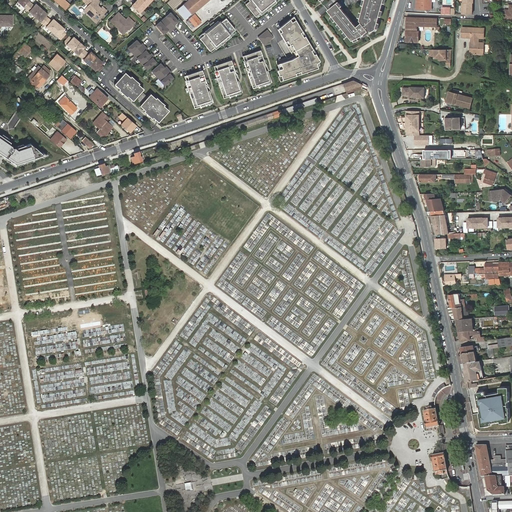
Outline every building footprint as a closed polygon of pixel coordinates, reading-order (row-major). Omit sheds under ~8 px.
[(51,20),(45,15),(47,14),(35,3),(34,5),(28,0),(17,0),(16,1),(60,39),(65,33),(63,31),(64,29),(52,18),(51,20)] [(96,13),(100,17),(107,9),(104,5),(101,7),(97,3),(97,1),(97,0),(84,0),(88,3),(86,7),(86,10),(92,17),(95,14),(96,13)] [(140,0),(139,2),(137,0),(136,0),(131,6),(138,13),(147,4),(142,0),(140,0)] [(189,0),(178,11),(184,19),(190,14),(191,16),(196,12),(209,0),(189,0)] [(248,0),(249,1),(245,4),(255,17),(259,13),(261,15),(276,3),(274,1),(274,0),(248,0)] [(383,0),(365,0),(360,22),(362,24),(357,28),(337,5),(328,12),(352,42),(363,37),(368,33),(369,34),(375,31),(383,0)] [(417,0),(417,9),(431,10),(431,0),(417,0)] [(473,3),(463,3),(463,14),(472,14),(473,3)] [(119,23),(126,30),(132,23),(133,24),(136,21),(129,14),(127,17),(119,10),(111,18),(118,25),(119,23)] [(171,12),(156,25),(164,34),(169,30),(170,31),(176,26),(174,25),(179,21),(171,12)] [(13,16),(0,15),(0,28),(2,26),(13,26),(13,16)] [(195,26),(200,23),(195,16),(190,20),(195,26)] [(294,16),(277,29),(288,47),(291,46),(297,57),(292,59),(277,65),(280,70),(278,71),(281,82),(319,69),(318,64),(322,62),(294,16)] [(204,35),(200,38),(210,50),(214,47),(215,49),(231,36),(229,34),(235,29),(226,18),(220,23),(218,20),(203,33),(204,35)] [(407,18),(406,42),(419,43),(419,32),(417,32),(417,26),(437,27),(437,19),(407,18)] [(124,32),(126,30),(119,23),(118,25),(117,26),(124,32)] [(470,55),(479,55),(479,49),(481,49),(481,45),(481,44),(481,43),(478,43),(478,38),(483,38),(483,29),(461,28),(461,37),(466,38),(466,36),(470,36),(470,38),(472,38),(471,40),(473,40),(473,42),(470,42),(470,55)] [(264,44),(273,37),(267,30),(258,37),(264,44)] [(104,60),(92,49),(90,51),(85,46),(86,45),(74,34),(73,36),(70,33),(63,42),(97,72),(105,64),(102,62),(104,60)] [(137,39),(128,47),(148,69),(157,61),(153,56),(154,55),(152,52),(150,53),(146,49),(148,48),(143,42),(141,43),(137,39)] [(33,50),(25,43),(22,47),(29,54),(33,50)] [(260,50),(245,55),(246,59),(244,60),(243,60),(251,85),(257,83),(258,86),(270,82),(260,50)] [(446,50),(430,50),(430,56),(435,56),(435,58),(440,58),(440,60),(446,60),(446,50)] [(57,55),(49,64),(57,71),(65,62),(57,55)] [(214,70),(222,95),(228,93),(229,96),(241,91),(231,59),(216,64),(217,69),(215,70),(214,70)] [(161,62),(152,70),(165,85),(174,77),(170,72),(171,71),(166,65),(165,66),(161,62)] [(43,81),(46,82),(51,77),(49,75),(51,73),(44,67),(32,81),(38,87),(43,81)] [(202,69),(187,74),(188,79),(186,79),(185,80),(193,105),(199,103),(200,105),(212,101),(202,69)] [(132,100),(143,88),(137,83),(138,82),(131,76),(130,77),(124,72),(114,84),(119,88),(118,89),(126,96),(127,95),(132,100)] [(64,86),(68,81),(62,75),(58,80),(64,86)] [(81,82),(75,77),(71,81),(82,92),(84,89),(79,84),(81,82)] [(342,85),(345,91),(361,85),(353,81),(342,85)] [(361,89),(368,92),(366,87),(361,85),(345,91),(346,94),(361,89)] [(403,87),(403,95),(410,95),(410,97),(425,97),(425,86),(411,86),(410,87),(403,87)] [(107,98),(97,90),(90,98),(100,107),(107,98)] [(473,98),(449,92),(446,102),(470,108),(473,98)] [(168,109),(163,105),(164,104),(156,97),(155,98),(150,93),(139,105),(145,109),(144,110),(152,117),(152,116),(158,121),(168,109)] [(76,108),(64,97),(58,103),(71,114),(76,108)] [(316,97),(220,130),(222,136),(318,103),(316,97)] [(24,110),(16,102),(13,105),(22,113),(24,110)] [(42,114),(44,111),(38,106),(36,109),(42,114)] [(407,129),(407,135),(415,135),(420,135),(420,111),(407,111),(407,117),(401,117),(405,129),(407,129)] [(106,121),(109,117),(103,112),(93,124),(99,129),(96,133),(103,138),(112,128),(108,123),(105,125),(104,124),(106,121)] [(135,124),(121,112),(117,115),(123,121),(120,124),(128,132),(135,124)] [(461,118),(446,118),(447,130),(461,129),(461,118)] [(74,130),(62,119),(56,126),(68,137),(74,130)] [(51,139),(59,147),(65,140),(57,133),(51,139)] [(2,135),(0,134),(0,152),(16,164),(44,155),(42,152),(31,143),(15,149),(9,144),(11,142),(8,140),(3,136),(2,135)] [(420,135),(415,135),(415,144),(429,144),(429,135),(424,135),(420,135)] [(90,147),(93,144),(85,136),(81,140),(90,147)] [(452,149),(424,150),(424,159),(436,159),(452,159),(452,149)] [(459,150),(459,158),(474,159),(474,150),(459,150)] [(142,161),(139,151),(134,153),(135,156),(130,158),(132,164),(142,161)] [(0,155),(16,166),(48,156),(44,152),(42,152),(44,155),(16,164),(0,152),(0,155)] [(111,171),(112,173),(116,172),(114,166),(110,167),(109,165),(104,167),(103,164),(98,165),(101,174),(111,171)] [(484,184),(482,187),(493,186),(496,177),(484,173),(481,181),(484,182),(484,184)] [(435,183),(436,174),(420,174),(420,182),(435,183)] [(461,183),(471,183),(473,183),(473,174),(465,174),(455,174),(455,175),(442,175),(442,179),(450,179),(455,180),(455,184),(461,183)] [(511,195),(504,190),(489,192),(490,201),(502,200),(506,203),(511,195)] [(425,194),(431,216),(445,215),(442,199),(436,199),(435,197),(435,194),(425,194)] [(431,216),(435,234),(449,234),(447,220),(445,215),(431,216)] [(511,217),(499,218),(499,227),(511,227),(511,217)] [(488,218),(468,218),(468,228),(489,228),(488,218)] [(446,249),(446,238),(436,239),(436,249),(446,249)] [(510,275),(510,262),(501,263),(502,273),(498,273),(498,275),(500,275),(500,276),(510,275)] [(495,273),(495,263),(488,263),(488,268),(486,268),(486,269),(474,269),(474,267),(468,267),(468,274),(469,274),(479,274),(487,274),(495,273)] [(498,275),(498,273),(495,273),(487,274),(479,274),(479,278),(486,278),(486,279),(496,279),(496,285),(501,285),(501,284),(500,278),(499,278),(499,277),(498,275)] [(461,276),(461,274),(445,274),(447,284),(456,282),(456,277),(461,276)] [(451,308),(452,308),(462,307),(460,294),(449,295),(451,308)] [(452,308),(455,320),(456,320),(464,319),(462,307),(452,308)] [(504,323),(511,321),(511,317),(497,318),(497,324),(499,324),(499,325),(504,325),(504,323)] [(464,319),(456,320),(459,332),(469,331),(471,331),(468,319),(464,319)] [(469,331),(459,332),(458,332),(460,341),(470,340),(470,335),(475,335),(475,337),(481,336),(480,330),(473,331),(471,331),(469,331)] [(499,348),(511,345),(511,337),(498,339),(499,348)] [(476,360),(474,351),(461,353),(463,362),(476,360)] [(484,379),(480,361),(461,364),(461,367),(464,382),(468,382),(478,380),(484,379)] [(443,390),(447,388),(445,384),(442,386),(440,387),(438,389),(435,392),(434,394),(433,397),(437,399),(439,395),(441,392),(443,390)] [(485,390),(476,392),(478,406),(479,405),(480,411),(479,412),(481,426),(490,424),(490,422),(500,420),(500,422),(510,421),(509,407),(508,407),(507,401),(509,401),(508,387),(499,387),(499,392),(485,394),(485,390)] [(438,422),(436,409),(433,410),(432,407),(427,408),(427,411),(423,412),(425,424),(438,422)] [(476,447),(481,477),(485,477),(501,477),(506,477),(510,476),(511,476),(511,446),(506,447),(507,460),(501,460),(501,457),(495,457),(495,460),(489,460),(487,446),(476,447)] [(444,459),(432,461),(434,473),(438,473),(439,475),(444,475),(444,472),(447,471),(444,459)] [(488,492),(493,496),(505,495),(505,488),(502,488),(501,477),(485,477),(488,492)] [(465,488),(460,487),(461,494),(466,493),(466,498),(472,497),(470,488),(468,488),(465,488)] [(511,501),(493,502),(492,511),(504,511),(504,510),(510,509),(511,509),(511,501)]
